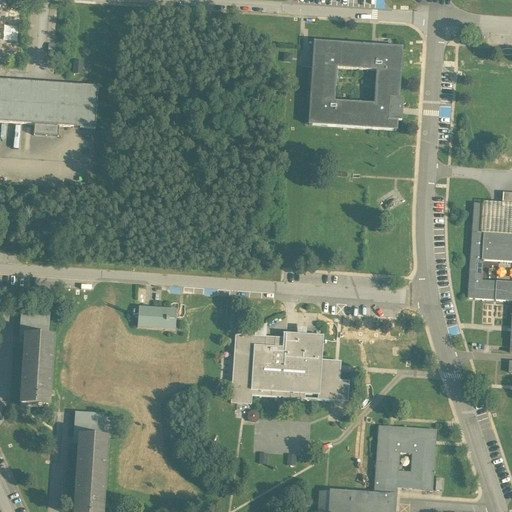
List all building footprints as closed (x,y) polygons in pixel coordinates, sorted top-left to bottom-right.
[(340,45),(315,43),(310,127),(334,129),(375,131),(399,133),(405,49),(380,48),(340,45)] [(0,124),(98,131),(101,88),(0,81),(0,124)] [(511,196),(505,196),(504,206),(475,204),(472,261),(471,282),(469,301),(511,303),(511,344),(511,355),(511,363),(511,364),(510,375),(511,374),(511,196)] [(177,311),(140,309),(139,331),(176,332),(177,311)] [(21,340),(17,406),(48,408),(54,339),(47,338),(49,314),(19,312),(17,340),(21,340)] [(252,407),(253,398),(281,399),(320,401),(348,402),(349,382),(340,381),(341,362),(322,361),(323,338),(301,337),(284,336),(283,341),(255,340),(255,338),(234,337),(231,406),(252,407)] [(76,445),(71,511),(101,511),(106,439),(101,439),(103,417),(74,415),(72,444),(76,445)] [(434,492),(437,432),(414,431),(378,429),(376,456),(374,496),(319,493),(318,511),(397,511),(399,497),(399,490),(410,490),(434,492)]
